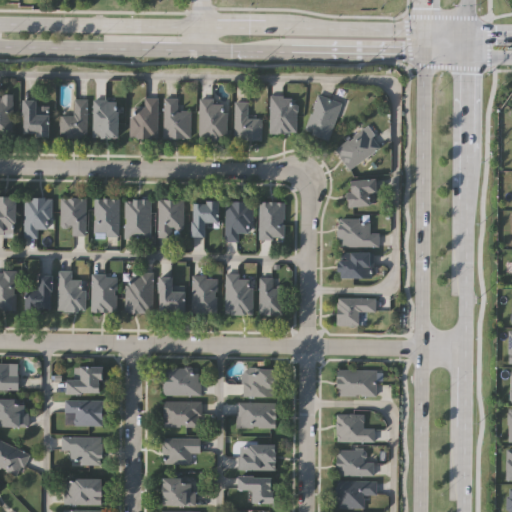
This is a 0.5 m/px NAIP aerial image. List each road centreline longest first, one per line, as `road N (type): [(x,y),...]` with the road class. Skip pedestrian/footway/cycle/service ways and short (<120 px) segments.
road 1 (residential): [(0,337),(465,349)]
road 2 (secondary): [(419,57),(420,511)]
road 3 (secondary): [(420,30),(0,19)]
road 4 (residential): [(301,178),(309,197),(306,511)]
road 5 (residential): [(0,165),(285,171),(301,178)]
road 6 (residential): [(130,336),(131,511)]
road 7 (secondary): [(465,349),(464,203)]
road 8 (secondary): [(464,203),(464,58)]
road 9 (secondary): [(0,48),(140,52)]
road 10 (secondary): [(291,54),(419,57)]
